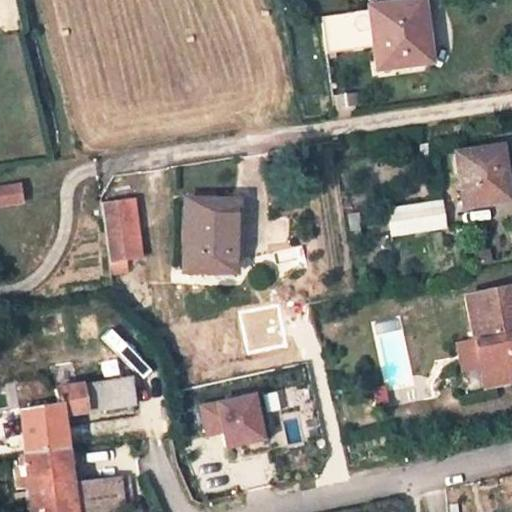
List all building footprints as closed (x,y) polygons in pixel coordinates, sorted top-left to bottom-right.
[(416,25),(419,24),(416,1),(366,8),(367,12),(320,19),(325,53),(374,47),(377,67),(422,62),(416,25)] [(453,154),(461,206),(502,200),(498,169),(501,169),(498,147),(453,154)] [(16,187),(0,189),(0,204),(18,202),(16,187)] [(139,260),(129,196),(100,200),(109,264),(139,260)] [(183,202),(180,269),(232,271),(233,203),(183,202)] [(387,211),(390,235),(441,227),(437,203),(387,211)] [(112,269),(115,285),(130,283),(127,266),(112,269)] [(511,286),(464,297),(484,389),(510,384),(509,375),(511,373),(511,286)] [(57,403),(20,408),(26,455),(64,449),(60,414),(133,403),(129,377),(55,389),(57,403)] [(223,452),(265,447),(259,396),(198,404),(203,439),(221,437),(223,452)] [(108,511),(125,510),(120,477),(69,483),(64,449),(26,455),(32,511),(108,511)]
